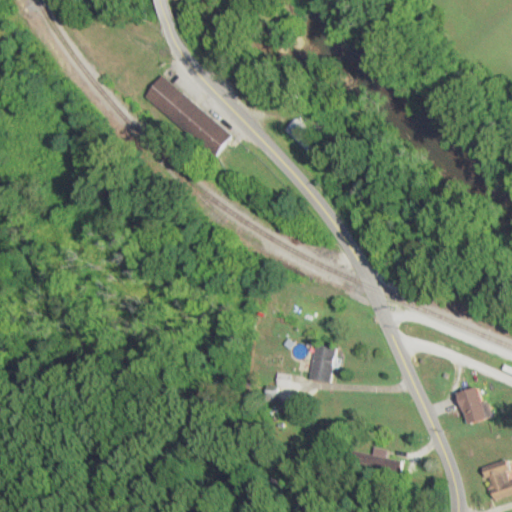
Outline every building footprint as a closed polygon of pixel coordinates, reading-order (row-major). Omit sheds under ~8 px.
[(153,101),(202,131),(214,111),(165,81),(153,101)] [(293,128),(304,153),(319,147),(307,122),(293,128)] [(344,347),(320,344),(315,378),(339,381),(344,347)] [(468,392),(474,425),(497,420),(490,388),(468,392)] [(511,496),(511,460),(492,466),(500,499),(511,496)]
